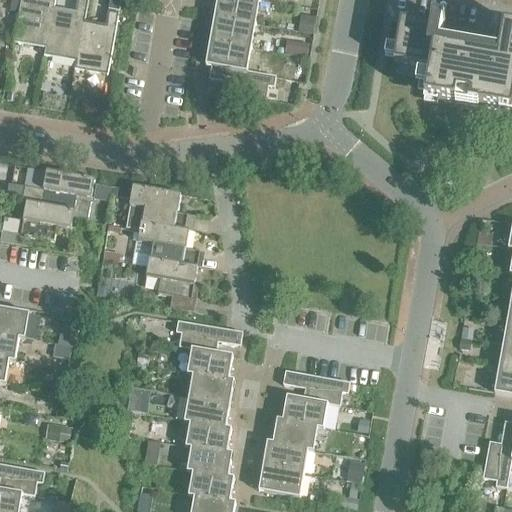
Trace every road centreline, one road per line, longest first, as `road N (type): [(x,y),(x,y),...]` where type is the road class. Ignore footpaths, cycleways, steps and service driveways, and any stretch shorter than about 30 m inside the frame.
road 1 (residential): [(411,363),(283,338),(273,345),(257,439)]
road 2 (residential): [(143,156),(169,0)]
road 3 (residential): [(386,511),(411,363)]
road 4 (residential): [(435,227),(417,203),(325,130)]
road 5 (tertiary): [(143,156),(0,135)]
road 6 (residential): [(214,147),(237,285)]
road 7 (residential): [(411,363),(435,227)]
road 8 (tertiary): [(325,130),(352,0)]
